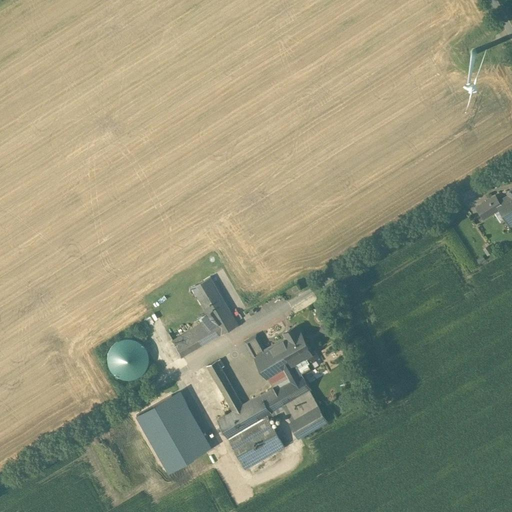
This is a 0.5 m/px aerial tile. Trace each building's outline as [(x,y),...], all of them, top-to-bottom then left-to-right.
[(511,192),(498,201),(497,202),(501,207),(511,224),(511,222),(511,192)] [(495,195),(477,207),(484,218),(501,207),(497,202),(498,201),(495,195)] [(238,323),(211,276),(192,287),(210,318),(220,334),(238,323)] [(210,318),(172,339),(169,333),(168,333),(182,357),(183,356),(220,334),(210,318)] [(264,349),(254,355),(255,355),(267,378),(268,378),(312,352),(308,344),(309,343),(309,340),(308,337),(305,337),(304,337),(299,329),(297,325),(282,333),(285,337),(264,349)] [(264,349),(256,335),(245,341),(254,356),(255,355),(254,355),(264,349)] [(109,367),(112,372),(117,376),(123,378),(129,378),(135,377),(141,374),(145,369),(147,363),(148,356),(146,349),(142,344),(136,340),(129,338),(123,338),(117,340),(112,344),(109,349),(107,355),(107,361),(109,367)] [(312,352),(268,378),(273,386),(261,393),(273,414),(284,408),(283,405),(309,390),(311,389),(302,374),(313,368),(309,362),(314,360),(315,356),(312,352)] [(242,404),(217,360),(207,365),(233,410),(218,419),(245,468),(284,445),(268,417),(273,414),(261,393),(242,404)] [(309,390),(283,405),(284,408),(292,421),(319,406),(309,390)] [(292,421),(291,422),(299,436),(327,419),(319,406),(292,421)]
